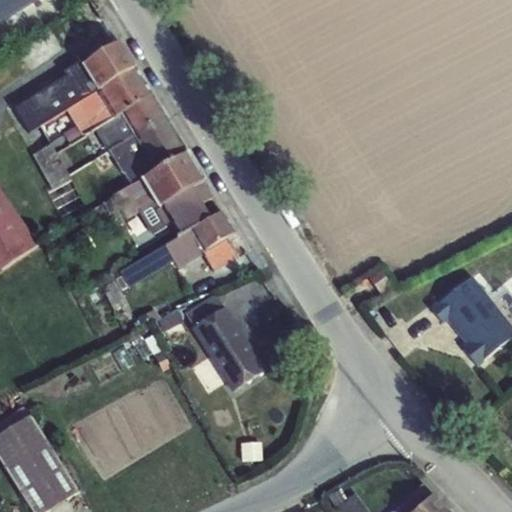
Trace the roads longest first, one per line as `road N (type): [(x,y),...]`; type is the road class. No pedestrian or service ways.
road 1 (unclassified): [(129,0),(278,247),(406,426)]
road 2 (unclassified): [(406,426),(232,511)]
